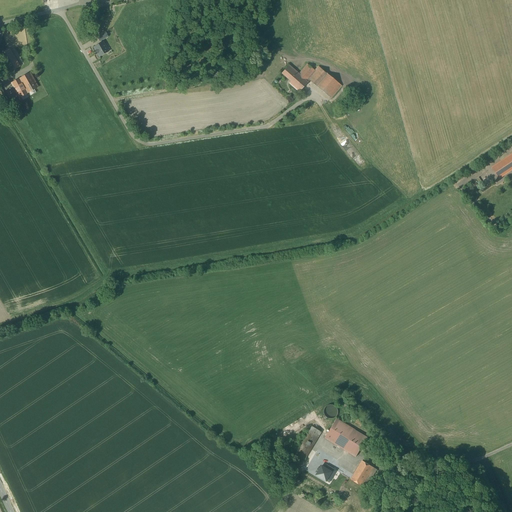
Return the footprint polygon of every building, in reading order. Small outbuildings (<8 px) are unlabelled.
[(19,66),(10,50),(0,54),(0,62),(6,73),(19,66)] [(307,64),(299,74),(296,78),(295,78),(291,82),(289,83),(300,92),(310,80),(332,97),(341,86),(319,67),(315,71),(307,64)] [(282,73),(291,82),(295,78),(296,78),(299,74),(289,66),(282,73)] [(21,91),(35,83),(30,73),(12,83),(16,91),(20,88),(21,91)] [(20,88),(16,91),(20,98),(38,87),(35,83),(21,91),(20,88)] [(511,170),(511,154),(491,168),(499,179),(511,170)] [(323,412),(324,415),(325,416),(327,418),(329,419),(331,419),(333,418),(335,417),(337,415),(337,413),(337,410),(336,408),(335,406),(333,405),(330,405),(328,405),(326,406),(324,408),(324,410),(323,412)] [(368,438),(336,419),(324,438),(356,457),(368,438)] [(321,432),(312,427),(295,455),(304,461),(321,432)] [(327,474),(328,474),(334,463),(316,452),(303,473),(321,484),(327,474)] [(377,470),(362,461),(351,480),(365,488),(377,470)] [(327,474),(321,484),(343,497),(350,485),(346,482),(345,484),(328,474),(327,474)]
